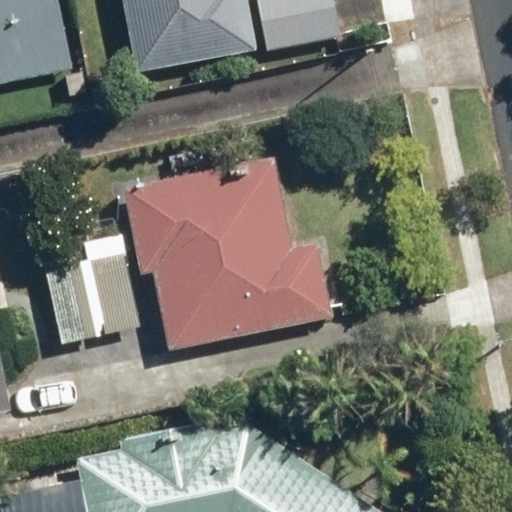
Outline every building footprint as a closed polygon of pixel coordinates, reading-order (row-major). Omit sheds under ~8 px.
[(0,0),(0,76),(76,63),(65,0),(0,0)] [(138,0),(149,64),(269,44),(261,0),(138,0)] [(348,0),(270,0),(278,49),(354,38),(348,0)] [(165,264),(181,342),(345,309),(330,234),(306,239),(287,149),(136,179),(154,266),(165,264)] [(131,230),(54,246),(73,335),(150,319),(131,230)] [(0,407),(15,405),(0,326),(0,407)] [(20,511),(405,511),(408,508),(259,411),(213,417),(92,435),(96,463),(15,475),(20,511)]
